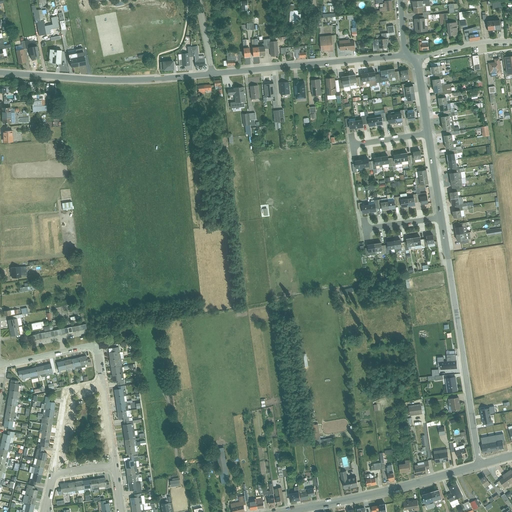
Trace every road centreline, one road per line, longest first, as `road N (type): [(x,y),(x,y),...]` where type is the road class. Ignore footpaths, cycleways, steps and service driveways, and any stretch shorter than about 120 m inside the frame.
road 1 (residential): [(441,219),(480,465)]
road 2 (residential): [(0,74),(213,74)]
road 3 (tertiary): [(282,511),(480,465)]
road 4 (residential): [(213,74),(406,56)]
road 5 (residential): [(0,365),(97,345),(104,387)]
